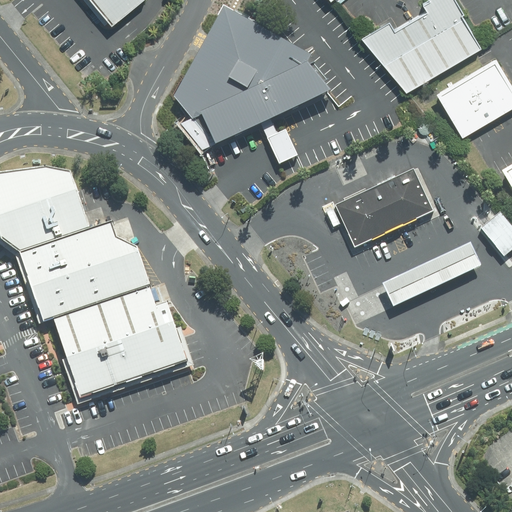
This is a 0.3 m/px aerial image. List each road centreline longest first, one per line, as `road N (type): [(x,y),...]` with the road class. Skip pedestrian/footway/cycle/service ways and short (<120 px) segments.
road 1 (residential): [(56,130),(113,145),(169,184),(294,334)]
road 2 (primary): [(61,511),(256,445)]
road 3 (primary): [(321,459),(175,511)]
road 4 (primary): [(294,334),(422,375)]
road 5 (primary): [(477,391),(447,448),(454,511)]
road 6 (primary): [(432,511),(321,459)]
road 7 (primary): [(256,445),(291,381),(294,334)]
